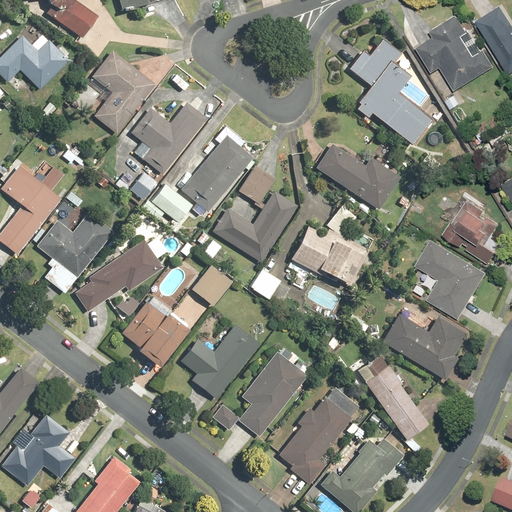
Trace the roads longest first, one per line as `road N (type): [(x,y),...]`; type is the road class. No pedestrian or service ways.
road 1 (residential): [(254,502),(0,302)]
road 2 (residential): [(339,0),(312,37),(301,96),(291,107),(275,106),(209,57),(206,41),(220,30)]
road 3 (residential): [(511,340),(469,438),(415,511)]
